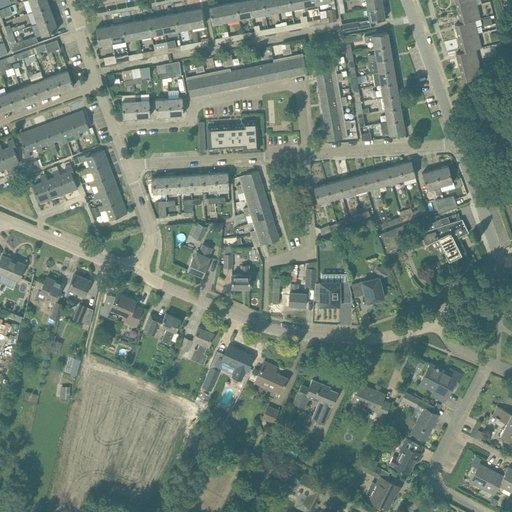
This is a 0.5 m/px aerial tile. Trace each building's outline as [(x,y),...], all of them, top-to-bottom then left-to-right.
[(28,0),(33,11),(48,6),(46,0),(28,0)] [(247,0),(246,0),(234,2),(237,19),(251,17),(247,0)] [(261,0),(247,0),(251,17),(264,14),(261,0)] [(275,0),(261,0),(264,14),(277,11),(275,0)] [(289,0),(275,0),(277,11),(291,9),(289,0)] [(303,0),(289,0),(291,9),(292,13),(305,11),(304,6),(303,0)] [(367,2),(368,9),(383,6),(381,0),(360,0),(361,3),(367,2)] [(454,0),(457,9),(477,5),(476,1),(475,0),(454,0)] [(234,2),(220,5),(224,22),(237,19),(234,2)] [(224,22),(220,5),(209,7),(211,17),(212,24),(224,22)] [(457,9),(461,23),(480,18),(477,5),(457,9)] [(0,9),(0,16),(1,18),(12,14),(9,6),(0,9)] [(33,11),(37,23),(53,18),(48,6),(33,11)] [(383,6),(368,9),(370,21),(385,19),(383,6)] [(201,9),(190,11),(193,27),(204,25),(201,9)] [(328,10),(330,22),(337,21),(335,9),(328,10)] [(190,11),(176,13),(179,30),(193,27),(190,11)] [(176,13),(163,16),(166,32),(179,30),(176,13)] [(163,16),(149,18),(152,35),(166,32),(163,16)] [(308,26),(307,21),(306,16),(300,17),(301,22),(294,24),(295,29),(308,26)] [(483,19),(484,26),(492,24),(490,17),(483,19)] [(53,18),(37,23),(42,35),(58,30),(57,29),(53,18)] [(149,18),(136,21),(139,37),(152,35),(149,18)] [(455,25),(458,38),(478,33),(474,20),(480,18),(461,23),(455,25)] [(369,20),(358,22),(358,21),(342,24),(343,31),(371,27),(370,21),(369,22),(369,20)] [(136,21),(122,23),(125,40),(139,37),(136,21)] [(122,23),(109,26),(112,42),(125,40),(122,23)] [(253,26),(254,31),(255,36),(269,34),(268,28),(260,30),(259,25),(253,26)] [(112,42),(109,26),(96,29),(99,45),(112,42)] [(17,30),(12,32),(7,34),(13,51),(24,47),(22,41),(16,43),(15,40),(20,38),(21,36),(19,31),(17,30)] [(373,41),(374,48),(390,45),(387,32),(364,36),(365,42),(373,41)] [(458,38),(462,52),(481,47),(478,33),(458,38)] [(354,42),(352,34),(344,36),(345,44),(354,42)] [(60,48),(57,40),(45,44),(48,53),(60,48)] [(32,49),(34,54),(46,50),(44,44),(32,49)] [(374,48),(376,60),(392,57),(390,45),(374,48)] [(456,53),(459,67),(479,62),(476,49),(481,48),(481,47),(462,52),(456,53)] [(23,58),(34,54),(32,49),(21,53),(23,58)] [(9,57),(11,62),(23,58),(21,53),(9,57)] [(296,75),(307,73),(303,56),(302,53),(288,56),(291,73),(295,73),(296,75)] [(116,63),(115,57),(115,55),(104,58),(105,65),(116,63)] [(291,73),(288,56),(273,59),(274,62),(277,79),(288,77),(287,74),(291,73)] [(9,57),(0,60),(0,70),(1,75),(7,73),(6,70),(13,67),(11,62),(9,57)] [(373,73),(394,69),(392,57),(376,60),(368,61),(370,73),(373,73)] [(179,61),(165,64),(167,78),(182,75),(179,61)] [(274,62),(260,65),(262,79),(266,78),(267,81),(277,79),(274,62)] [(479,62),(459,67),(463,81),(473,79),(482,76),(481,69),(484,68),(482,62),(479,63),(479,62)] [(159,79),(167,78),(165,64),(156,65),(159,79)] [(260,65),(245,68),(248,85),(259,82),(258,80),(262,79),(260,65)] [(149,66),(140,68),(143,82),(143,83),(144,82),(147,80),(146,78),(150,77),(149,66)] [(318,78),(318,81),(342,77),(341,73),(336,74),(334,66),(315,69),(317,78),(318,78)] [(131,69),(134,84),(143,82),(140,68),(139,68),(131,69)] [(230,68),(215,71),(219,91),(230,88),(229,86),(233,85),(230,71),(230,68)] [(245,68),(230,71),(233,85),(237,84),(238,87),(248,85),(245,68)] [(126,85),(134,84),(131,69),(122,71),(124,80),(125,80),(126,85)] [(375,85),(381,84),(396,82),(394,69),(373,73),(375,85)] [(68,70),(55,75),(61,90),(73,86),(74,86),(68,70)] [(215,71),(201,74),(204,91),(208,90),(209,93),(219,91),(215,71)] [(204,91),(201,74),(186,77),(188,87),(190,97),(201,94),(200,92),(204,91)] [(55,75),(44,79),(49,94),(61,90),(55,75)] [(358,84),(356,76),(351,77),(353,89),(358,88),(362,88),(362,86),(358,87),(358,84)] [(318,84),(319,93),(339,89),(337,81),(342,81),(342,77),(318,81),(319,84),(318,84)] [(44,79),(32,83),(37,99),(49,94),(44,79)] [(398,94),(396,82),(381,84),(383,96),(383,97),(398,94)] [(32,83),(20,88),(25,103),(37,99),(32,83)] [(20,88),(8,92),(14,108),(25,103),(20,88)] [(322,102),(323,105),(346,100),(345,96),(340,97),(339,89),(319,93),(321,102),(322,102)] [(8,92),(0,95),(0,107),(2,112),(14,108),(8,92)] [(137,117),(135,95),(135,94),(121,95),(122,101),(123,118),(137,117)] [(141,94),(135,95),(137,117),(150,116),(149,99),(141,100),(141,94)] [(383,97),(385,109),(400,106),(398,94),(383,97)] [(169,115),(168,98),(155,99),(156,116),(169,115)] [(182,98),(168,98),(169,115),(183,114),(182,98)] [(322,107),(323,117),(343,113),(342,105),(347,104),(346,100),(323,105),(323,107),(322,107)] [(385,109),(387,121),(402,118),(400,106),(385,109)] [(82,111),(70,116),(78,138),(81,137),(79,132),(89,128),(82,110),(82,111)] [(326,125),(327,128),(350,124),(350,120),(344,121),(343,113),(323,117),(325,126),(326,125)] [(70,116),(57,120),(70,156),(73,155),(68,141),(66,136),(74,134),(76,139),(78,138),(70,116)] [(402,118),(387,121),(387,122),(380,123),(382,135),(405,132),(402,118)] [(45,125),(55,154),(58,153),(55,146),(54,141),(61,138),(63,143),(68,157),(70,156),(57,120),(45,125)] [(207,126),(208,149),(243,147),(244,150),(259,149),(258,120),(242,121),(242,124),(207,126)] [(350,124),(327,128),(327,131),(326,131),(328,141),(347,137),(346,129),(351,128),(350,124)] [(53,155),(55,154),(45,125),(32,129),(40,151),(43,150),(41,146),(48,143),(50,148),(51,148),(53,155)] [(38,152),(40,151),(32,129),(20,134),(19,133),(19,134),(24,146),(21,147),(25,157),(30,155),(28,150),(36,147),(38,152)] [(0,144),(0,151),(6,168),(19,163),(15,151),(17,150),(13,139),(7,142),(9,147),(2,149),(0,144)] [(78,171),(79,174),(108,163),(103,150),(104,150),(103,150),(91,154),(90,152),(79,156),(81,161),(86,159),(89,166),(84,168),(84,169),(78,171)] [(43,166),(40,158),(27,163),(30,171),(31,171),(43,166)] [(411,161),(399,164),(403,179),(415,176),(411,161)] [(89,181),(90,184),(112,175),(108,163),(79,174),(80,176),(86,173),(86,174),(91,172),(94,179),(89,181)] [(77,189),(73,176),(75,175),(71,164),(65,166),(67,172),(60,174),(57,165),(54,167),(64,193),(77,188),(77,189)] [(399,164),(387,167),(391,182),(403,179),(399,164)] [(448,166),(435,169),(442,193),(447,192),(445,184),(453,182),(448,166)] [(64,193),(54,167),(52,168),(55,176),(48,179),(46,174),(43,175),(52,198),(64,193)] [(387,167),(375,171),(379,186),(385,184),(386,188),(392,187),(390,182),(391,182),(387,167)] [(442,193),(435,169),(422,173),(426,189),(434,187),(436,194),(442,193)] [(236,186),(237,189),(260,182),(259,180),(261,179),(258,170),(238,176),(241,184),(236,186)] [(375,171),(362,174),(366,189),(367,189),(379,186),(375,171)] [(228,172),(215,173),(216,189),(229,188),(228,172)] [(215,173),(202,174),(203,190),(216,189),(215,173)] [(202,174),(190,175),(191,190),(203,190),(202,174)] [(366,189),(362,174),(350,177),(354,192),(361,190),(366,189)] [(52,198),(43,175),(40,176),(42,182),(32,185),(39,203),(40,203),(40,202),(52,198)] [(93,194),(94,196),(117,188),(112,175),(90,184),(91,187),(96,185),(99,192),(93,194)] [(177,175),(164,176),(165,192),(178,191),(177,175)] [(190,175),(177,175),(178,191),(191,190),(190,175)] [(165,192),(164,176),(152,177),(153,193),(165,192)] [(350,177),(338,181),(342,196),(354,192),(350,177)] [(338,181),(326,184),(330,199),(342,196),(338,181)] [(261,185),(260,182),(237,189),(239,193),(243,192),(246,199),(265,193),(262,185),(261,185)] [(330,199),(326,184),(314,187),(318,202),(330,199)] [(98,206),(99,209),(122,200),(117,188),(94,196),(98,206)] [(243,209),(244,212),(267,205),(268,204),(265,193),(246,199),(248,207),(243,209)] [(453,195),(443,198),(446,209),(456,206),(453,195)] [(390,226),(388,221),(382,198),(376,199),(383,223),(380,224),(382,229),(390,226)] [(438,212),(446,209),(443,198),(435,201),(438,212)] [(193,212),(192,204),(192,199),(183,200),(184,212),(193,212)] [(122,200),(99,209),(100,212),(106,210),(109,220),(127,213),(127,212),(126,213),(122,200)] [(251,215),(253,222),(272,216),(270,210),(269,210),(267,205),(244,212),(245,216),(251,215)] [(413,211),(415,216),(425,212),(423,207),(413,211)] [(415,216),(413,211),(411,208),(400,212),(401,216),(403,221),(415,216)] [(340,222),(337,211),(334,212),(338,228),(349,224),(348,219),(340,222)] [(360,214),(361,219),(370,216),(368,211),(360,214)] [(331,231),(338,228),(334,212),(329,213),(332,225),(329,226),(329,225),(319,229),(322,235),(331,231)] [(361,219),(360,214),(348,219),(349,224),(361,219)] [(250,231),(251,235),(274,228),(275,227),(272,216),(253,222),(255,230),(250,231)] [(390,226),(403,221),(401,216),(388,221),(390,226)] [(428,244),(439,239),(451,233),(454,239),(469,232),(462,219),(450,223),(448,216),(436,219),(436,220),(427,223),(427,224),(420,226),(422,232),(421,232),(424,244),(428,244)] [(201,240),(206,227),(199,223),(193,237),(201,240)] [(409,243),(403,225),(381,233),(378,234),(384,252),(389,251),(390,250),(396,247),(397,248),(399,247),(400,246),(409,243)] [(274,228),(251,235),(252,239),(254,247),(279,240),(277,233),(276,233),(274,228)] [(451,233),(439,239),(449,260),(461,254),(454,239),(451,233)] [(202,276),(210,257),(209,256),(213,248),(202,243),(199,252),(196,251),(193,257),(187,270),(202,276)] [(0,279),(3,273),(18,280),(25,265),(17,261),(16,263),(2,257),(3,256),(2,255),(0,260),(0,279)] [(302,280),(302,264),(293,264),(292,279),(302,280)] [(232,274),(232,280),(232,287),(249,287),(249,274),(249,266),(241,266),(241,274),(232,274)] [(315,287),(316,268),(307,267),(305,287),(315,287)] [(74,274),(68,289),(65,295),(71,298),(73,298),(76,292),(85,296),(91,281),(74,274)] [(38,290),(35,297),(44,301),(47,294),(57,298),(59,293),(63,284),(46,277),(42,286),(40,291),(38,290)] [(367,302),(384,298),(378,277),(352,284),(355,296),(365,294),(367,302)] [(290,283),(290,291),(289,291),(288,305),(305,306),(306,293),(297,292),(298,284),(290,283)] [(339,304),(338,283),(320,283),(321,304),(339,304)] [(122,320),(135,325),(141,313),(132,309),(136,300),(117,292),(115,296),(107,294),(102,314),(107,316),(110,308),(124,314),(122,320)] [(51,317),(58,320),(63,304),(56,302),(51,317)] [(73,319),(81,322),(87,307),(80,304),(73,319)] [(163,319),(150,314),(143,331),(154,336),(159,325),(167,328),(161,342),(170,345),(175,332),(180,319),(166,313),(163,319)] [(0,317),(0,341),(7,343),(11,320),(0,317)] [(200,342),(197,349),(195,348),(190,358),(204,364),(208,355),(204,353),(208,345),(213,333),(198,326),(193,339),(200,342)] [(185,337),(180,349),(188,352),(192,340),(185,337)] [(140,345),(135,344),(128,363),(133,365),(140,345)] [(222,359),(219,368),(233,375),(233,376),(234,376),(233,378),(233,380),(237,382),(239,381),(240,379),(240,380),(245,369),(247,370),(249,365),(253,356),(234,348),(229,345),(222,359)] [(73,358),(68,372),(76,375),(81,360),(73,358)] [(264,361),(260,370),(256,379),(268,385),(267,387),(281,394),(286,383),(285,383),(287,378),(274,372),(277,367),(264,361)] [(431,395),(444,402),(452,386),(455,388),(462,375),(450,368),(447,373),(444,371),(445,370),(430,362),(419,383),(433,390),(431,395)] [(205,381),(212,384),(219,369),(211,366),(205,381)] [(305,407),(309,396),(320,400),(312,418),(324,423),(332,405),(332,406),(338,392),(324,386),(324,384),(312,379),(309,386),(300,383),(292,402),(305,407)] [(355,390),(356,390),(352,400),(361,404),(362,403),(378,409),(374,418),(382,421),(384,414),(385,414),(389,403),(382,400),(384,394),(371,389),(371,390),(367,388),(368,388),(358,384),(357,388),(356,388),(355,390)] [(61,386),(61,397),(70,397),(70,386),(61,386)] [(412,433),(416,435),(425,440),(438,414),(431,411),(434,406),(435,407),(435,406),(405,391),(401,399),(415,407),(417,404),(428,410),(425,415),(422,413),(412,433)] [(262,417),(273,422),(278,410),(268,406),(262,417)] [(511,414),(497,406),(492,416),(506,423),(499,436),(509,440),(508,442),(511,444),(511,414)] [(477,429),(477,437),(486,438),(486,429),(477,429)] [(394,467),(409,474),(410,474),(408,473),(415,459),(417,460),(421,453),(419,452),(422,445),(407,438),(400,451),(402,452),(398,459),(393,456),(389,464),(394,467)] [(308,455),(305,462),(312,466),(316,458),(308,455)] [(264,457),(253,480),(263,484),(273,462),(264,457)] [(379,485),(375,492),(370,501),(371,501),(372,499),(378,502),(377,504),(386,509),(395,492),(397,493),(400,487),(382,477),(385,471),(363,460),(358,468),(376,477),(377,475),(380,477),(376,484),(379,485)] [(476,483),(483,486),(491,470),(488,469),(488,468),(479,463),(469,481),(475,484),(476,483)] [(505,487),(511,490),(511,489),(511,468),(508,467),(503,476),(504,476),(499,485),(504,488),(505,487)] [(494,495),(499,485),(504,476),(503,476),(494,471),(493,472),(491,470),(483,486),(489,489),(488,491),(494,495)] [(304,473),(296,488),(309,494),(304,503),(315,508),(316,506),(317,506),(319,502),(318,501),(319,499),(320,499),(327,483),(304,473)] [(492,499),(489,505),(495,507),(497,502),(492,499)]
